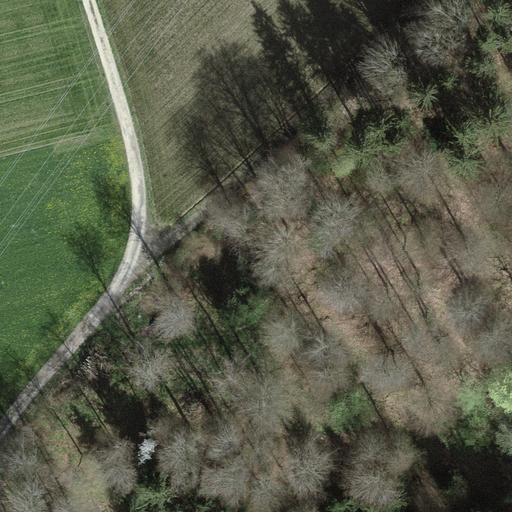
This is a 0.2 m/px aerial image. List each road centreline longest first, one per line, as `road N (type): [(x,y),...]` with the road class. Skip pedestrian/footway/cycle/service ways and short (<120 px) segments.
road 1 (track): [(0,435),(121,277),(133,228),(125,134),(85,0)]
road 2 (track): [(121,277),(433,0)]
